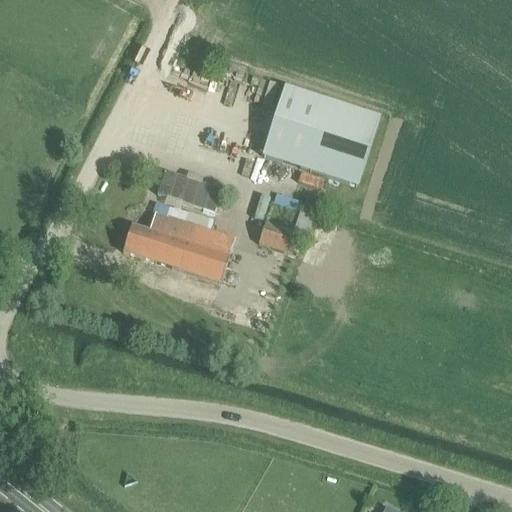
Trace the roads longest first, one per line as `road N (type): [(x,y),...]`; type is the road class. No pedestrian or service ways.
road 1 (unclassified): [(511,498),(263,423),(32,392),(0,375)]
road 2 (unclassified): [(0,328),(173,0)]
